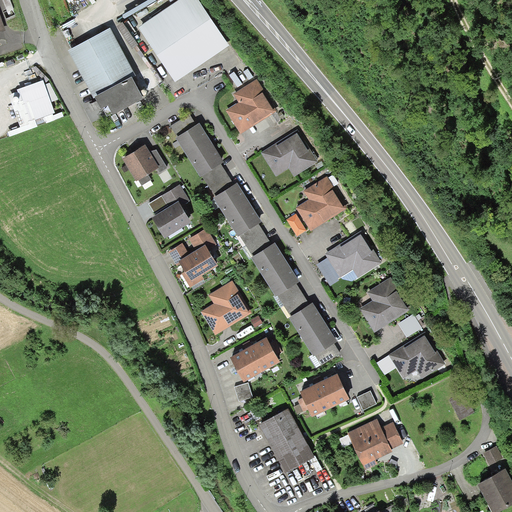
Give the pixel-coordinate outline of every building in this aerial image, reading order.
[(198,0),(180,0),(138,28),(175,84),(230,48),(198,0)] [(136,77),(110,29),(68,52),(94,99),(95,99),(102,111),(108,108),(113,117),(144,100),(132,79),(136,77)] [(277,112),(257,80),(234,95),(239,103),(226,111),(241,135),(256,125),(277,112)] [(44,81),(17,91),(18,92),(16,92),(22,107),(23,106),(30,124),(54,117),(53,115),(55,114),(51,103),(59,100),(50,83),(45,86),(44,81)] [(176,133),(195,122),(190,113),(170,124),(176,133)] [(176,133),(188,153),(211,138),(207,130),(200,119),(195,122),(176,133)] [(307,145),(297,129),(280,140),(278,141),(278,140),(262,150),(277,174),(290,166),(295,175),(318,160),(308,144),(307,145)] [(216,146),(211,138),(188,153),(200,173),(201,172),(220,161),(224,159),(216,146)] [(149,146),(146,141),(122,155),(136,178),(138,176),(142,183),(151,177),(147,171),(156,165),(159,164),(150,149),(149,146)] [(157,147),(150,149),(159,164),(156,165),(160,171),(168,166),(157,147)] [(233,181),(220,161),(201,172),(213,193),(233,181)] [(333,173),(328,176),(334,184),(339,181),(333,173)] [(328,176),(327,174),(304,189),(309,197),(296,205),(311,229),(325,220),(347,206),(334,184),(328,176)] [(213,193),(225,212),(249,198),(244,190),(237,178),(233,181),(213,193)] [(155,211),(152,213),(165,234),(192,218),(183,203),(190,199),(180,182),(162,193),(168,203),(155,211)] [(168,203),(162,193),(149,201),(155,211),(168,203)] [(254,205),(249,198),(225,212),(237,232),(239,232),(257,220),(261,218),(254,205)] [(296,212),(287,218),(297,234),(307,228),(296,212)] [(271,241),(257,220),(239,232),(251,253),(271,241)] [(189,250),(179,256),(182,261),(187,269),(182,272),(190,286),(205,277),(201,271),(218,261),(209,246),(216,242),(207,226),(189,237),(195,246),(189,250)] [(371,246),(361,230),(344,241),(342,242),(341,241),(325,251),(328,256),(340,275),(353,267),(358,275),(382,261),(372,245),(371,246)] [(251,253),(263,272),(287,258),(282,250),(275,238),(271,241),(251,253)] [(189,250),(183,241),(168,250),(177,263),(182,261),(179,256),(189,250)] [(340,275),(328,256),(317,262),(330,284),(341,277),(340,275)] [(291,265),(287,258),(263,272),(275,293),(277,291),(296,280),(299,278),(291,265)] [(352,280),(358,275),(353,267),(340,275),(341,277),(352,280)] [(411,307),(391,275),(367,290),(373,298),(360,307),(374,330),(384,324),(411,307)] [(201,309),(215,333),(228,325),(252,311),(232,278),(209,293),(214,302),(201,309)] [(309,301),(296,280),(277,291),(289,313),(309,301)] [(289,313),(301,332),(325,318),(320,310),(313,299),(309,301),(289,313)] [(414,313),(400,323),(407,334),(421,325),(414,313)] [(259,314),(251,319),(255,326),(263,321),(259,314)] [(330,325),(325,318),(301,332),(313,353),(334,340),(337,338),(330,325)] [(405,342),(389,352),(404,377),(416,369),(422,377),(446,362),(437,347),(435,348),(425,331),(408,342),(406,344),(405,342)] [(267,332),(230,353),(244,377),(281,357),(267,332)] [(341,351),(334,340),(313,353),(321,364),(341,351)] [(349,394),(337,369),(317,378),(300,386),(304,395),(298,398),(304,409),(309,406),(312,412),(349,394)] [(248,381),(235,385),(239,398),(252,394),(248,381)] [(370,389),(357,395),(364,408),(377,402),(370,389)] [(464,390),(450,396),(460,417),(474,410),(464,390)] [(288,405),(260,420),(285,469),(315,454),(288,405)] [(382,425),(377,417),(348,431),(366,468),(378,461),(376,457),(388,451),(393,449),(392,447),(382,425)] [(394,420),(382,425),(392,447),(404,441),(394,420)] [(483,451),(489,464),(503,457),(497,444),(483,451)] [(511,476),(505,464),(478,479),(494,509),(511,499),(511,476)]
